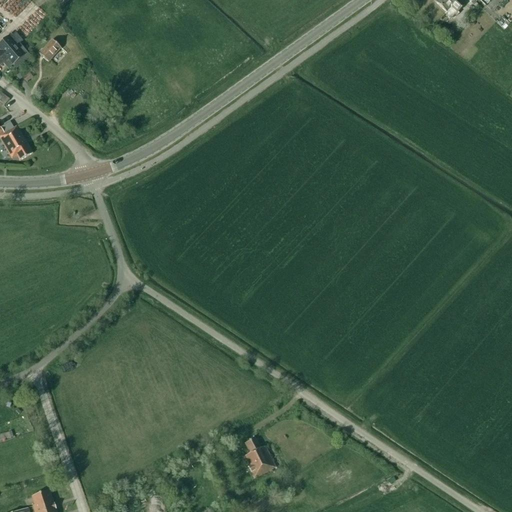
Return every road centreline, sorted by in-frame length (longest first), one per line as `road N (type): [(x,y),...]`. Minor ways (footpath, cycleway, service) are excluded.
road 1 (unclassified): [(480,511),(254,358),(123,281)]
road 2 (tertiary): [(89,174),(163,140),(361,0)]
road 3 (unclassified): [(0,384),(34,369),(76,334),(123,281)]
road 4 (unclassified): [(89,174),(72,145),(0,84)]
